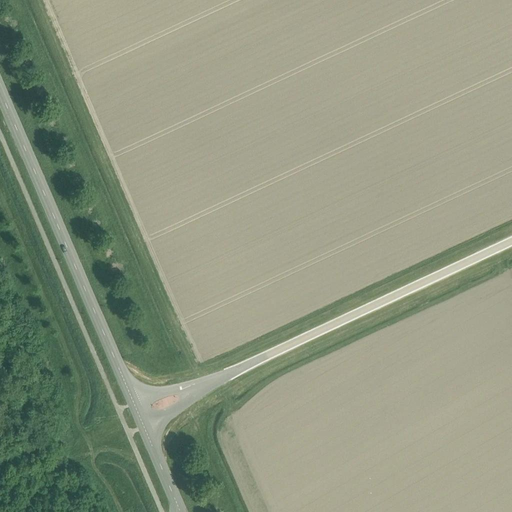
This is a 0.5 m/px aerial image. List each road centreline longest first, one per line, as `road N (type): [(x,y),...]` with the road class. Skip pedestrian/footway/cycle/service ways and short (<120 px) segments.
road 1 (unclassified): [(196,387),(511,242)]
road 2 (tertiary): [(133,402),(0,91)]
